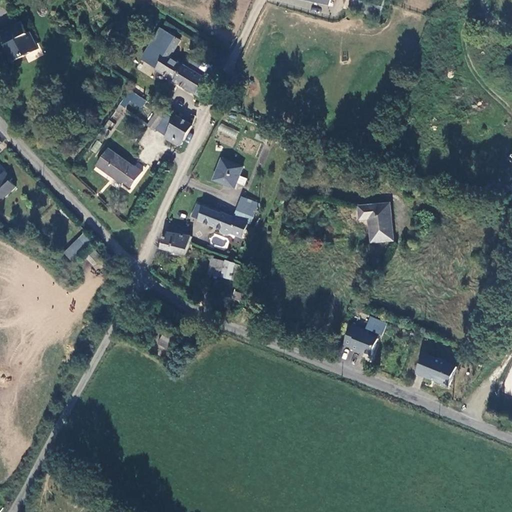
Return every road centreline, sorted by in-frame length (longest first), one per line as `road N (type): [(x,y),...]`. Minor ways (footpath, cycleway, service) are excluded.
road 1 (unclassified): [(139,273),(203,315),(511,445)]
road 2 (unclassified): [(10,511),(139,273)]
road 3 (unclassified): [(0,122),(139,273)]
